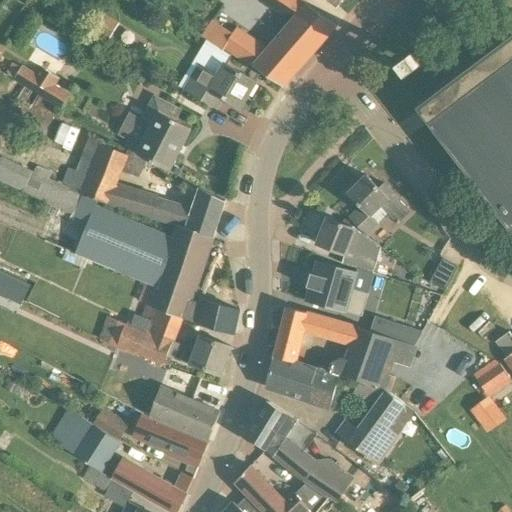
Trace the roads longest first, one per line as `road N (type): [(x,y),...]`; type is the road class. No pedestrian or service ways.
road 1 (residential): [(196,511),(249,366),(257,235)]
road 2 (residential): [(511,279),(466,245),(365,112)]
road 3 (residential): [(257,235),(261,179),(277,132),(331,65)]
road 4 (residential): [(257,235),(365,112)]
